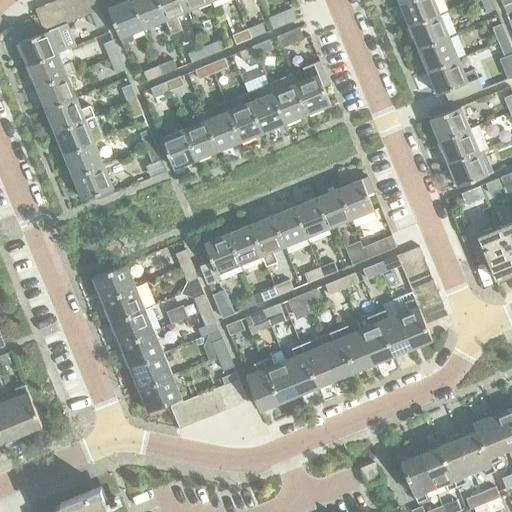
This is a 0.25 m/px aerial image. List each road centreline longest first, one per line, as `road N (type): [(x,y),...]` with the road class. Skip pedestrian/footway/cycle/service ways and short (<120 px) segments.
road 1 (residential): [(120,439),(236,458),(286,448),(447,377),(472,324)]
road 2 (residential): [(472,324),(340,0)]
road 3 (residential): [(120,439),(0,136)]
road 4 (residential): [(2,486),(120,439)]
